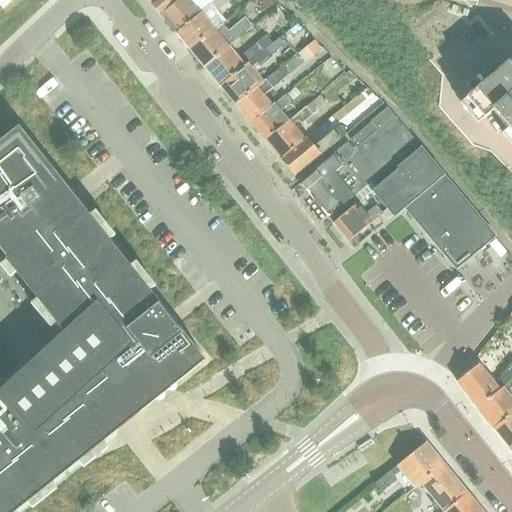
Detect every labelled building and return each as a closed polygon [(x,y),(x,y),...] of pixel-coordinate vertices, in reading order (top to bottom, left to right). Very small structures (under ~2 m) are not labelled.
[(10,1),(8,0),(0,0),(0,7),(1,9),(10,1)] [(157,0),(152,5),(161,16),(179,0),(157,0)] [(179,0),(161,16),(176,34),(200,15),(190,3),(193,0),(179,0)] [(224,21),(216,11),(230,0),(217,0),(176,34),(189,51),(220,25),(224,21)] [(268,0),(255,0),(265,12),(273,6),(268,0)] [(229,47),(245,34),(252,28),(244,18),(226,32),(220,25),(189,51),(204,68),(229,47)] [(306,47),(314,41),(309,36),(302,43),(306,47)] [(266,50),(272,45),(265,37),(262,40),(243,55),(244,57),(240,61),(229,47),(204,68),(220,87),(265,49),(266,50)] [(313,42),(297,56),(303,62),(319,49),(313,42)] [(266,50),(265,49),(220,87),(235,105),(263,82),(252,68),(257,63),(260,66),(271,57),(266,50)] [(483,120),(492,112),(511,135),(511,66),(509,66),(507,63),(465,99),(483,120)] [(250,124),(271,106),(263,96),(283,79),(277,71),(263,82),(235,105),(250,124)] [(294,87),(286,94),(291,100),(299,93),(294,87)] [(286,95),(271,106),(250,124),(264,141),(287,122),(279,111),(290,102),(286,95)] [(301,125),(326,105),(320,98),(306,109),(306,108),(287,122),(264,141),(280,160),(305,139),(293,125),(299,121),(301,125)] [(303,184),(301,185),(328,217),(400,158),(402,161),(421,147),(422,146),(388,107),(368,125),(349,140),(355,148),(353,150),(347,143),(332,156),(333,156),(302,182),(303,184)] [(338,126),(332,131),(339,139),(345,134),(338,126)] [(0,511),(15,511),(26,504),(204,362),(17,128),(0,141),(0,249),(7,258),(4,261),(66,339),(69,336),(72,340),(2,396),(0,393),(0,511)] [(305,139),(280,160),(294,177),(339,139),(332,131),(315,145),(316,146),(314,148),(307,138),(305,139)] [(421,151),(374,192),(394,214),(405,205),(454,268),(492,238),(421,151)] [(328,217),(327,217),(332,223),(332,224),(347,242),(382,214),(375,205),(365,214),(356,204),(358,203),(353,196),(328,217)] [(502,389),(511,376),(511,362),(507,369),(499,378),(500,379),(496,384),(490,377),(488,379),(477,366),(456,383),(469,400),(469,402),(472,407),(473,406),(476,410),(477,409),(477,410),(502,389)] [(511,401),(502,389),(477,410),(477,409),(476,410),(493,431),(508,417),(511,414),(511,401)] [(511,414),(508,417),(493,431),(508,450),(511,447),(511,414)] [(414,489),(419,485),(442,464),(425,442),(374,485),(380,493),(396,481),(394,477),(400,472),(414,489)] [(442,464),(419,485),(440,511),(443,511),(454,503),(466,493),(442,464)] [(454,503),(443,511),(480,511),(466,493),(454,503)]
